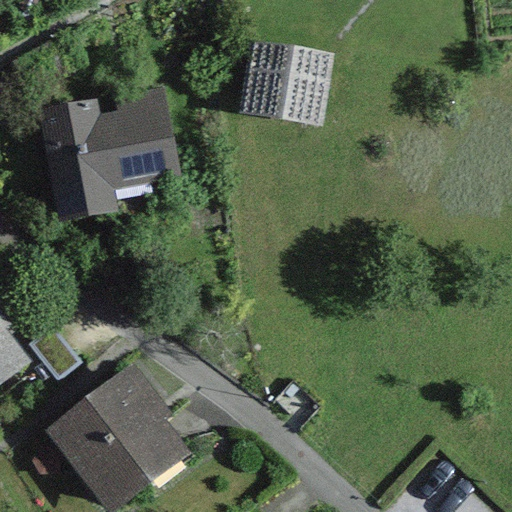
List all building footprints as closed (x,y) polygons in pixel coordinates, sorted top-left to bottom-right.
[(60,34),(12,61),(30,93),(78,66),(60,34)] [(334,54),(249,42),(238,114),(323,126),(334,54)] [(181,179),(164,88),(114,97),(117,112),(101,115),(98,100),(38,111),(59,224),(118,212),(114,191),(181,179)] [(0,386),(31,362),(11,337),(20,330),(0,305),(0,386)] [(58,383),(82,363),(51,326),(27,346),(58,383)] [(174,413),(135,362),(44,433),(105,511),(113,511),(191,452),(165,420),(174,413)]
